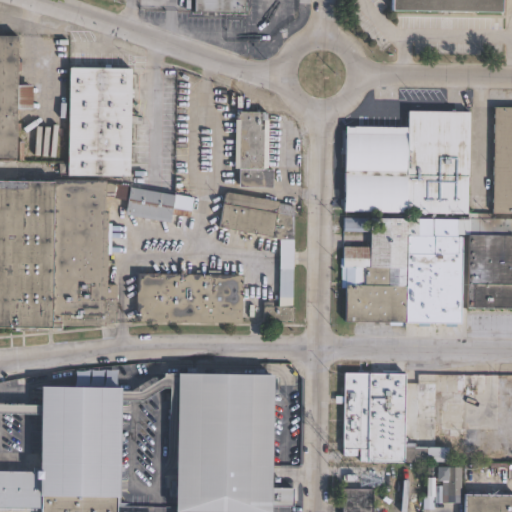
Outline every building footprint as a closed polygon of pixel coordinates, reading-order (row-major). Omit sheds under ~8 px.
[(240,0),(240,12),(193,12),(193,0),(240,0)] [(495,0),(495,15),(385,14),(385,0),(495,0)] [(0,36),(18,37),(17,85),(33,85),(32,108),(17,108),(16,157),(0,156),(0,36)] [(132,70),(130,176),(69,175),(71,69),(132,70)] [(511,214),(494,214),(495,107),(511,107),(511,214)] [(471,112),(469,214),(345,212),(345,207),(342,207),(342,192),(345,192),(346,126),(409,127),(409,111),(471,112)] [(271,120),(270,169),(274,169),(274,188),(240,187),(241,169),(236,169),(238,120),(239,112),(269,113),(269,120),(271,120)] [(111,196),(104,196),(103,211),(107,211),(106,299),(115,299),(115,322),(104,322),(104,325),(61,325),(61,328),(0,327),(0,180),(104,181),(191,198),(187,216),(169,213),(167,222),(122,213),(125,200),(111,197),(111,196)] [(276,237),(216,227),(222,190),(276,199),(275,201),(291,204),(291,321),(282,321),(282,324),(274,324),(274,321),(260,321),(260,301),(270,301),(270,305),(276,305),(276,237)] [(416,218),(415,234),(460,235),(459,322),(344,321),(344,288),(338,288),(339,258),(340,258),(340,247),(367,247),(367,232),(342,232),(342,218),(416,218)] [(511,219),(511,308),(466,308),(467,219),(511,219)] [(239,274),(238,322),(132,320),(133,272),(239,274)] [(265,511),(174,511),(175,510),(171,510),(173,370),(270,372),(268,511),(265,511)] [(402,372),(401,390),(402,438),(401,461),(357,460),(357,448),(341,448),(342,372),(402,372)] [(482,373),(482,391),(462,391),(462,433),(459,433),(459,443),(458,443),(458,450),(436,450),(436,447),(416,447),(416,437),(416,390),(416,384),(432,384),(432,376),(451,376),(451,374),(482,373)] [(117,385),(115,495),(114,494),(113,511),(38,511),(38,508),(39,492),(36,491),(36,469),(38,384),(117,385)] [(416,390),(416,437),(402,438),(401,390),(416,390)] [(511,511),(459,511),(460,494),(511,494),(511,482),(511,463),(511,511)] [(461,467),(425,466),(423,508),(433,508),(434,502),(460,502),(461,467)] [(0,469),(36,469),(36,491),(39,492),(38,508),(0,507),(0,469)] [(373,511),(343,511),(343,489),(373,489),(373,511)]
